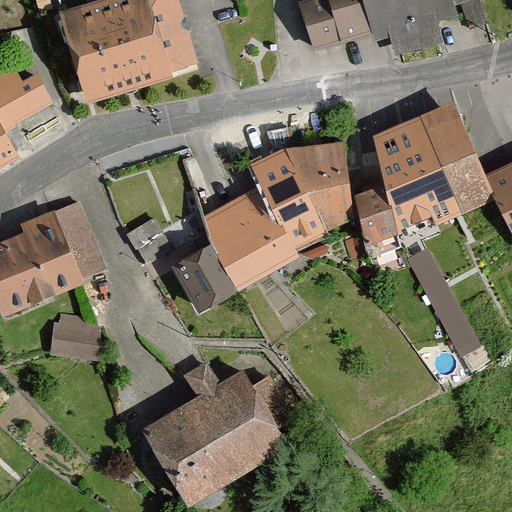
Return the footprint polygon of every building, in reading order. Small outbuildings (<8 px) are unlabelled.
[(70,104),(180,72),(158,0),(103,0),(45,17),(70,104)] [(359,38),(347,0),(301,0),(284,5),(300,56),(359,38)] [(347,0),(359,38),(388,30),(396,58),(445,43),(436,12),(464,4),(477,0),(347,0)] [(489,25),(481,0),(477,0),(464,4),(472,30),(489,25)] [(3,131),(53,104),(37,74),(21,83),(15,70),(0,77),(0,166),(18,158),(3,131)] [(474,171),(496,162),(481,127),(461,136),(446,102),(363,138),(377,186),(393,241),(486,200),(474,171)] [(292,157),(292,151),(293,129),(268,135),(276,155),(259,163),(255,165),(264,190),(299,253),(331,239),(328,229),(292,157)] [(328,229),(357,224),(353,204),(342,147),(292,151),(292,157),(328,229)] [(511,178),(494,188),(501,204),(511,230),(511,178)] [(399,256),(393,241),(377,186),(362,202),(380,270),(399,256)] [(304,264),(299,253),(264,190),(206,222),(203,232),(207,239),(239,299),(304,264)] [(206,222),(200,197),(191,199),(194,215),(182,219),(186,237),(203,232),(206,222)] [(67,265),(45,212),(11,226),(13,234),(0,238),(0,318),(28,308),(26,302),(43,295),(44,298),(76,288),(67,265)] [(150,226),(129,238),(146,267),(167,255),(150,226)] [(239,299),(207,239),(196,245),(202,257),(178,270),(187,288),(204,318),(239,299)] [(67,265),(76,288),(108,275),(99,252),(67,265)] [(434,262),(415,273),(463,356),(482,346),(434,262)] [(48,356),(99,364),(93,323),(58,315),(56,325),(51,324),(48,356)] [(212,370),(189,383),(203,406),(148,438),(183,499),(285,440),(276,425),(259,396),(248,377),(224,391),(212,370)] [(275,387),(259,396),(276,425),(292,415),(275,387)] [(361,488),(342,462),(326,473),(345,499),(361,488)]
